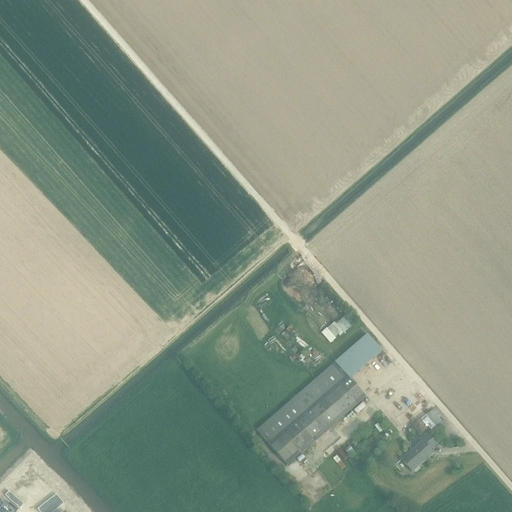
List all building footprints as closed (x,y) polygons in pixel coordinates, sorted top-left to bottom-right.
[(255,431),(268,444),(286,466),(359,403),(366,397),(347,375),(346,376),(334,362),(255,431)] [(435,409),(412,426),(413,427),(419,435),(428,429),(429,428),(431,431),(433,433),(446,422),(444,420),(435,409)] [(430,450),(436,445),(426,434),(420,440),(422,442),(401,460),(412,472),(433,454),(430,450)] [(355,452),(349,446),(345,450),(350,456),(355,452)] [(9,492),(5,496),(19,510),(23,505),(9,492)] [(56,496),(37,510),(38,511),(54,511),(63,505),(56,496)] [(9,511),(1,503),(0,504),(0,511),(9,511)]
